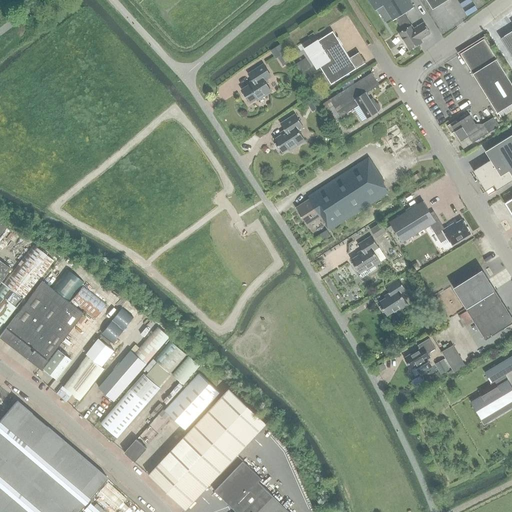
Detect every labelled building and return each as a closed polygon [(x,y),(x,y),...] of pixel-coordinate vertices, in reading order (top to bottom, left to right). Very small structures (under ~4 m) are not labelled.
[(408,0),(367,0),(375,11),(383,6),(393,21),(414,7),(408,0)] [(447,0),(426,0),(432,9),(447,0)] [(411,25),(398,34),(409,51),(422,43),(420,40),(430,33),(423,23),(413,29),(411,25)] [(511,30),(500,38),(511,57),(511,23),(511,24),(511,30)] [(318,65),(331,84),(365,63),(358,52),(349,58),(332,31),(317,41),(315,39),(302,47),(314,67),(318,65)] [(511,84),(488,46),(484,39),(460,54),(499,117),(511,109),(511,84)] [(289,62),(284,53),(277,57),(282,66),(289,62)] [(263,64),(248,74),(253,82),(242,90),(244,93),(242,94),(246,100),(248,99),(250,103),(261,95),(263,97),(271,92),(264,80),(270,76),(263,64)] [(373,104),(366,93),(379,85),(371,73),(329,100),(340,117),(358,106),(366,118),(378,112),(379,109),(380,106),(378,104),(376,103),(373,104)] [(320,87),(313,92),(317,98),(324,93),(320,87)] [(313,99),(306,102),(311,110),(317,106),(313,99)] [(293,145),(295,147),(305,140),(298,129),(302,126),(295,115),(280,124),(285,132),(274,140),(276,143),(274,144),(278,150),(279,149),(282,153),(293,145)] [(484,126),(478,129),(469,115),(451,126),(460,141),(472,134),(476,140),(472,143),(489,133),(483,124),(484,126)] [(511,134),(485,152),(490,160),(473,171),(488,195),(511,180),(511,134)] [(308,198),(295,208),(306,226),(320,217),(327,228),(328,227),(330,231),(389,193),(382,182),(384,181),(368,157),(317,189),(307,196),(308,198)] [(423,201),(389,222),(401,243),(430,225),(441,242),(448,238),(452,245),(470,234),(462,220),(451,227),(450,226),(444,230),(434,214),(432,215),(423,201)] [(381,222),(370,230),(376,239),(387,231),(381,222)] [(358,242),(372,234),(369,229),(355,237),(358,242)] [(363,253),(351,260),(353,263),(351,264),(355,270),(357,269),(359,273),(362,278),(376,269),(374,266),(380,262),(373,251),(378,247),(371,236),(358,245),(363,253)] [(0,329),(53,261),(32,245),(0,286),(0,329)] [(0,283),(10,270),(0,261),(0,283)] [(69,303),(84,283),(66,270),(51,289),(69,303)] [(482,270),(453,288),(466,308),(495,290),(482,270)] [(385,288),(390,295),(378,303),(380,306),(378,307),(382,313),(384,312),(386,316),(398,308),(399,310),(408,305),(400,293),(405,290),(398,279),(385,288)] [(0,334),(0,338),(39,369),(82,313),(41,281),(0,334)] [(105,305),(82,287),(70,302),(93,320),(105,305)] [(511,323),(511,317),(495,290),(466,308),(486,340),(511,323)] [(121,308),(111,321),(124,331),(133,318),(121,308)] [(111,321),(101,333),(114,343),(124,331),(111,321)] [(151,324),(132,347),(131,347),(147,360),(167,337),(151,324)] [(174,342),(146,373),(160,385),(188,354),(174,342)] [(422,346),(404,358),(411,369),(429,357),(422,346)] [(441,352),(448,364),(457,358),(450,347),(441,352)] [(57,349),(42,369),(55,380),(70,360),(57,349)] [(114,402),(146,364),(130,351),(98,388),(114,402)] [(189,354),(172,372),(184,383),(201,364),(189,354)] [(104,369),(87,356),(63,387),(80,400),(104,369)] [(443,359),(434,364),(440,375),(449,370),(443,359)] [(383,363),(377,367),(380,372),(386,369),(383,363)] [(495,366),(484,372),(490,383),(502,376),(495,366)] [(100,422),(117,437),(162,387),(145,372),(100,422)] [(199,374),(164,411),(185,430),(219,393),(199,374)] [(420,376),(411,381),(415,386),(423,381),(420,376)] [(511,392),(505,381),(473,400),(484,418),(511,401),(511,392)] [(229,389),(148,475),(185,510),(266,424),(229,389)] [(77,511),(107,478),(47,426),(32,414),(17,400),(0,420),(0,511),(77,511)] [(136,440),(124,453),(135,462),(146,449),(136,440)] [(257,483),(261,480),(242,462),(215,491),(237,511),(242,511),(264,489),(257,483)] [(287,511),(264,489),(242,511),(287,511)]
